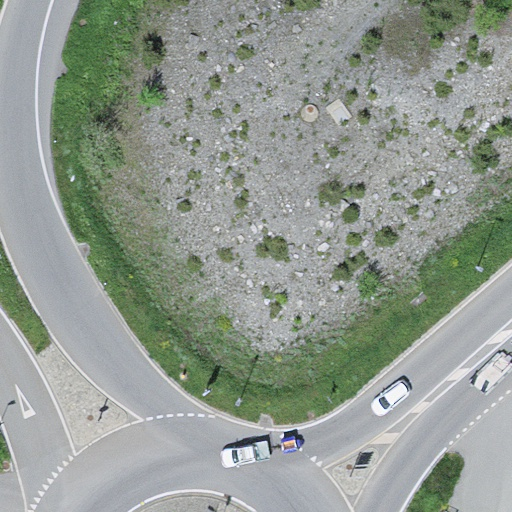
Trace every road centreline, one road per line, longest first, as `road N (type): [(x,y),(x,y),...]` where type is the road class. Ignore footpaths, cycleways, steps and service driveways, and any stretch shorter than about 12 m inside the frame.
road 1 (motorway): [(210,448),(87,338),(28,223),(13,166),(10,104),(30,0)]
road 2 (primary): [(511,329),(310,509)]
road 3 (motorway): [(0,356),(37,442),(55,511)]
road 4 (primary): [(210,448),(138,456),(106,474),(71,511)]
